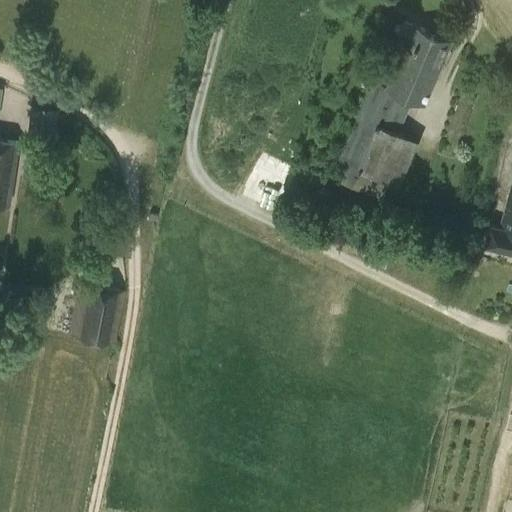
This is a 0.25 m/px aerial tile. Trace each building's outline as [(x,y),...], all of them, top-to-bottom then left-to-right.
[(397,132),(412,96),(425,102),(451,40),(402,20),(396,36),(406,40),(387,86),(374,80),(341,159),(349,163),(342,179),(379,195),(385,179),(400,185),(419,141),(397,132)] [(0,112),(6,114),(11,86),(0,84),(0,112)] [(57,110),(31,106),(27,135),(53,138),(57,110)] [(0,202),(8,203),(16,142),(0,139),(0,202)] [(511,249),(511,184),(501,226),(491,224),(486,243),(511,249)] [(348,313),(354,284),(334,280),(328,310),(348,313)] [(79,281),(68,332),(115,341),(124,290),(79,281)] [(12,294),(8,318),(23,320),(27,296),(12,294)] [(329,322),(323,346),(332,349),(338,325),(329,322)]
